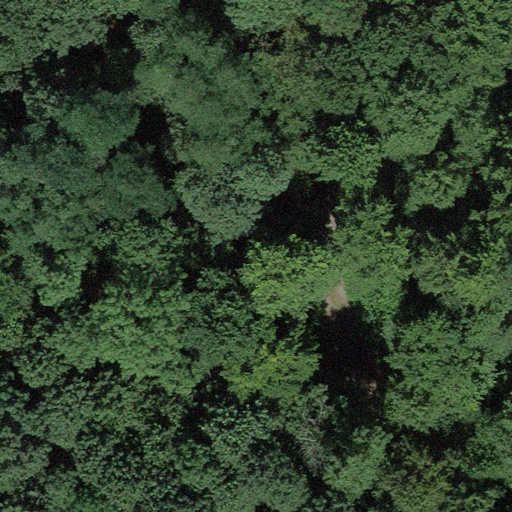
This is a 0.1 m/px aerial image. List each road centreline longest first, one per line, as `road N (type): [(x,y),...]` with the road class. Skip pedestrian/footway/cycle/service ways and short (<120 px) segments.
road 1 (track): [(511,487),(365,409),(0,255)]
road 2 (track): [(365,409),(299,0)]
